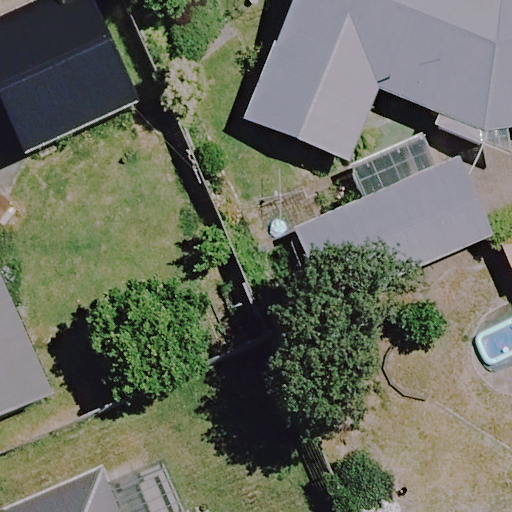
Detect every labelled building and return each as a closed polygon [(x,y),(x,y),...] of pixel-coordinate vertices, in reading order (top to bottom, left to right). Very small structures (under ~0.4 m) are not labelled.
[(143,112),(111,45),(90,0),(17,0),(0,8),(0,158),(8,175),(143,112)] [(511,0),(283,0),(232,133),(335,173),(363,100),(471,143),(511,137),(511,0)] [(335,173),(348,212),(281,242),(315,320),(479,247),(429,136),(348,173),(335,173)] [(0,344),(0,424),(27,413),(0,344)] [(101,511),(91,486),(26,511),(101,511)]
